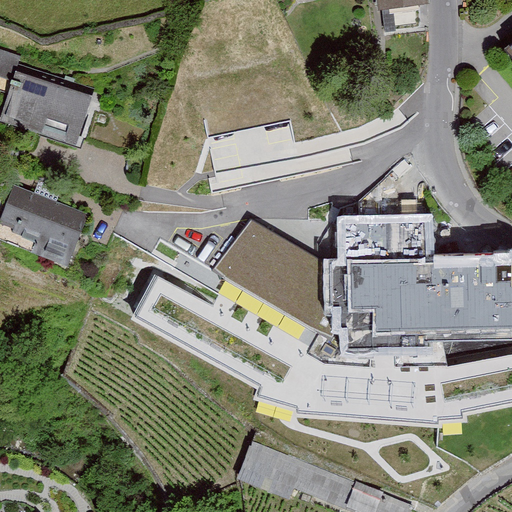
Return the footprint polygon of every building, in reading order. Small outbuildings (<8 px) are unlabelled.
[(373,0),(374,9),(423,4),(422,0),(373,0)] [(16,54),(0,48),(0,78),(4,80),(0,91),(0,124),(72,149),(90,96),(11,70),(16,54)] [(219,136),(227,185),(269,178),(263,144),(281,141),(283,154),(296,152),(291,124),(219,136)] [(0,190),(0,226),(29,238),(23,254),(60,268),(66,252),(80,216),(2,186),(0,190)] [(422,204),(394,204),(394,222),(337,223),(338,266),(321,266),(321,308),(330,308),(331,328),(338,328),(338,345),(511,343),(511,264),(510,264),(423,265),(422,204)] [(188,324),(186,323),(194,289),(154,280),(145,326),(186,335),(188,324)] [(357,485),(358,479),(257,444),(243,482),(298,501),(301,492),(359,511),(413,511),(416,506),(357,485)]
